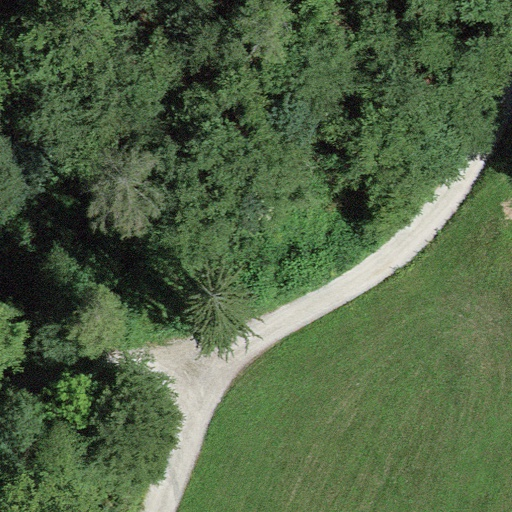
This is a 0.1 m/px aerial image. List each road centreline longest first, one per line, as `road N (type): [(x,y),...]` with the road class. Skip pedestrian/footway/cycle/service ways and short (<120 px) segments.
road 1 (track): [(511,75),(444,203),(345,292),(205,356)]
road 2 (track): [(205,356),(0,428)]
road 3 (track): [(205,356),(159,511)]
